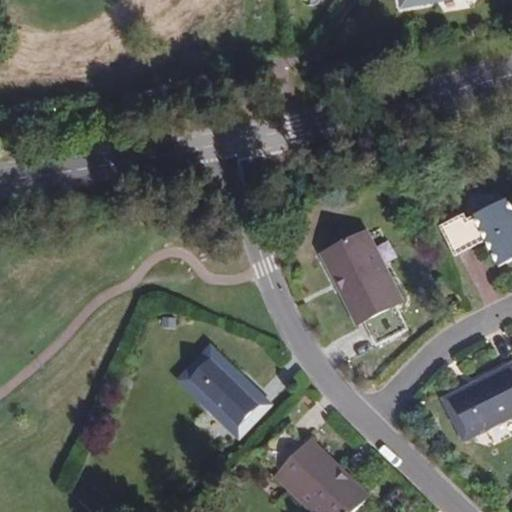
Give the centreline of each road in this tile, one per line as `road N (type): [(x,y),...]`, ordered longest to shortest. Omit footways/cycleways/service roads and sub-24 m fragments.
road 1 (residential): [(373,425),(318,366),(279,305),(233,137)]
road 2 (tertiary): [(511,73),(233,137)]
road 3 (tertiary): [(233,137),(0,185)]
road 4 (residential): [(511,313),(464,337),(373,425)]
road 5 (residential): [(463,511),(373,425)]
